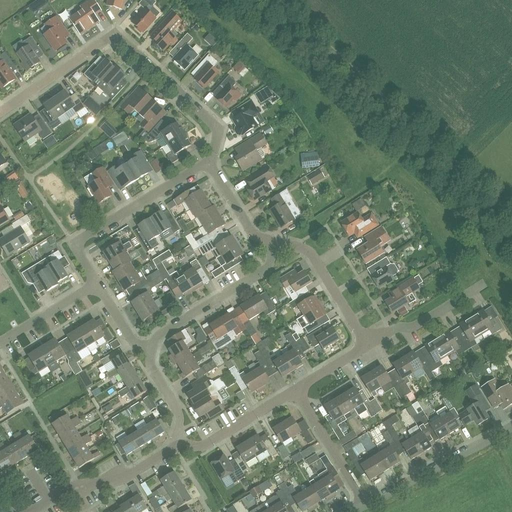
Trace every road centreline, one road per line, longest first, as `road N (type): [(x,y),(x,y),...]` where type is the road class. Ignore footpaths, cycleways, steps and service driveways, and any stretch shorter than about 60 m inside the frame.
road 1 (unclassified): [(511,215),(275,0)]
road 2 (residential): [(0,108),(118,35),(211,122),(208,163)]
road 3 (residential): [(96,283),(74,244),(208,163)]
road 4 (residential): [(149,350),(159,334),(267,266),(274,242)]
road 5 (residential): [(27,511),(65,489),(125,476),(178,443)]
road 6 (residential): [(363,503),(511,426)]
road 7 (residential): [(366,342),(309,252),(274,242)]
road 8 (residential): [(363,503),(294,390)]
road 9 (residential): [(178,443),(199,446),(294,390)]
road 10 (residential): [(366,342),(412,326),(478,285)]
